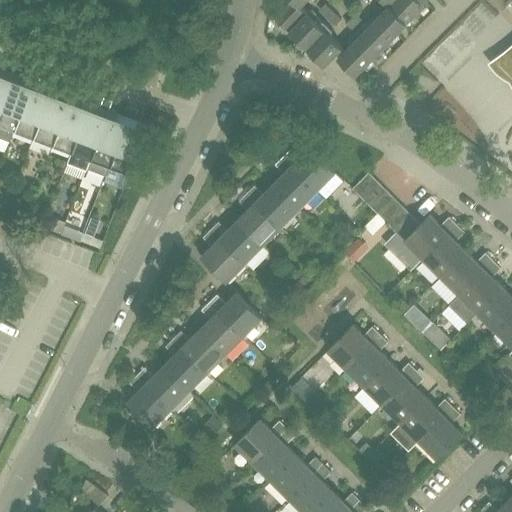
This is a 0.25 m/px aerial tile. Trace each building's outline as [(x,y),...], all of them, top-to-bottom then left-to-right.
[(286,0),(274,13),(326,64),(344,46),(302,5),(306,0),(286,0)] [(338,58),(356,76),(428,1),(426,0),(382,0),(389,6),(370,26),(366,22),(356,33),(359,36),(338,58)] [(327,3),(320,9),(336,25),(343,19),(327,3)] [(346,23),(353,30),(363,19),(356,13),(346,23)] [(3,70),(0,68),(0,105),(9,81),(0,77),(3,70)] [(9,81),(0,105),(0,137),(9,141),(13,129),(35,71),(26,68),(20,85),(9,81)] [(13,129),(32,137),(48,95),(39,92),(45,75),(35,71),(13,129)] [(32,137),(51,144),(73,86),(65,83),(59,99),(48,95),(32,137)] [(51,144),(71,151),(86,110),(77,106),(83,90),(73,86),(51,144)] [(103,97),(97,114),(86,110),(71,151),(89,158),(90,159),(108,110),(112,100),(103,97)] [(118,113),(108,110),(90,159),(89,158),(84,171),(104,179),(109,166),(125,124),(115,121),(118,113)] [(129,174),(147,124),(138,121),(135,128),(125,124),(109,166),(129,174)] [(311,146),(300,157),(291,148),(283,157),(318,191),(336,172),(311,146)] [(284,173),(274,183),(300,209),(318,191),(283,157),(276,164),(284,173)] [(369,171),(353,188),(361,196),(378,180),(369,171)] [(361,196),(370,205),(387,188),(378,180),(361,196)] [(274,183),(264,193),(255,184),(247,193),(282,227),(300,209),(274,183)] [(233,192),(240,199),(248,192),(241,185),(233,192)] [(395,197),(387,188),(370,205),(378,213),(395,197)] [(248,209),(238,219),(264,245),(282,227),(247,193),(240,200),(248,209)] [(11,196),(6,210),(21,215),(26,201),(11,196)] [(404,205),(395,197),(378,213),(387,222),(404,205)] [(387,222),(396,230),(412,214),(404,205),(387,222)] [(396,230),(405,239),(421,223),(412,214),(396,230)] [(430,214),(421,223),(405,239),(424,258),(458,224),(450,216),(441,225),(430,214)] [(357,215),(344,217),(346,238),(360,236),(357,215)] [(48,229),(60,233),(65,221),(53,216),(48,229)] [(83,233),(92,236),(99,220),(90,216),(83,233)] [(238,219),(228,230),(219,221),(211,229),(246,263),(264,245),(238,219)] [(424,258),(442,276),(467,250),(457,241),(466,232),(458,224),(424,258)] [(72,228),(63,225),(60,234),(68,237),(72,228)] [(202,256),(220,275),(227,282),(246,263),(211,229),(203,237),(212,245),(202,256)] [(344,251),(354,261),(369,247),(359,237),(344,251)] [(442,276),(460,294),(494,260),(486,252),(478,260),(467,250),(442,276)] [(460,294),(478,312),(504,286),(493,276),(502,267),(494,260),(460,294)] [(304,275),(300,280),(306,285),(309,280),(304,275)] [(478,312),(492,325),(496,330),(511,314),(511,294),(504,286),(478,312)] [(237,292),(227,302),(218,294),(210,301),(245,336),(263,317),(237,292)] [(410,309),(414,303),(406,299),(403,305),(410,309)] [(211,318),(201,328),(226,354),(245,336),(210,301),(202,309),(211,318)] [(413,323),(422,331),(432,320),(423,312),(413,323)] [(511,314),(496,330),(511,345),(511,314)] [(328,349),(347,368),(381,333),(373,326),(365,335),(354,324),(328,349)] [(201,328),(191,338),(182,329),(174,338),(208,372),(226,354),(201,328)] [(347,368),(365,386),(390,360),(380,350),(389,341),(381,333),(347,368)] [(175,354),(165,365),(190,390),(208,372),(174,338),(166,345),(175,354)] [(497,366),(511,381),(511,364),(506,358),(497,366)] [(365,386),(383,404),(417,369),(410,361),(401,370),(390,360),(365,386)] [(165,365),(155,375),(146,366),(138,374),(172,408),(190,390),(165,365)] [(383,404),(401,422),(427,396),(417,386),(426,377),(417,369),(383,404)] [(128,401),(130,403),(154,427),(172,408),(138,374),(130,382),(139,391),(128,401)] [(299,395),(309,385),(301,377),(292,388),(299,395)] [(401,422),(420,440),(454,406),(446,398),(437,406),(427,396),(401,422)] [(438,458),(463,433),(453,423),(462,414),(454,406),(420,440),(438,458)] [(330,420),(337,426),(347,418),(339,411),(330,420)] [(235,443),(254,461),(288,427),(280,419),(271,428),(261,418),(235,443)] [(254,461),(272,479),(297,454),(287,444),(296,435),(288,427),(254,461)] [(272,479),(290,497),(324,463),(317,455),(308,464),(297,454),(272,479)] [(290,497),(304,511),(311,511),(334,490),(324,480),(333,471),(324,463),(290,497)] [(311,511),(347,511),(361,499),(353,491),(344,500),(334,490),(311,511)] [(363,511),(369,507),(361,499),(347,511),(363,511)] [(511,511),(511,501),(509,499),(499,510),(490,501),(483,509),(485,511),(511,511)]
